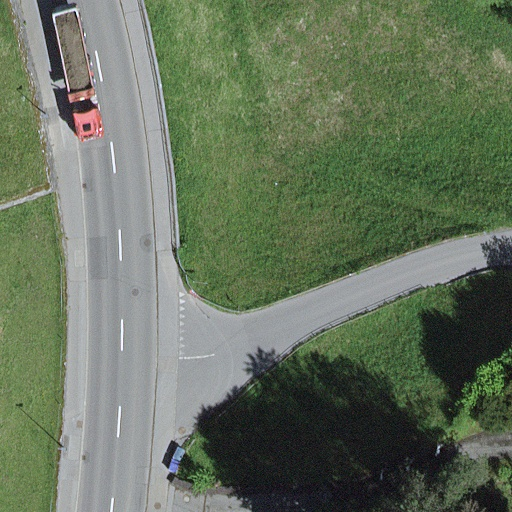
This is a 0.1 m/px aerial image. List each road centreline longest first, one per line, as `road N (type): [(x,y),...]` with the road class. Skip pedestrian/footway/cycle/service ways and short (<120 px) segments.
road 1 (unclassified): [(511,252),(456,258),(216,355),(122,354)]
road 2 (primary): [(89,0),(118,137),(122,354)]
road 3 (primary): [(122,354),(114,511)]
